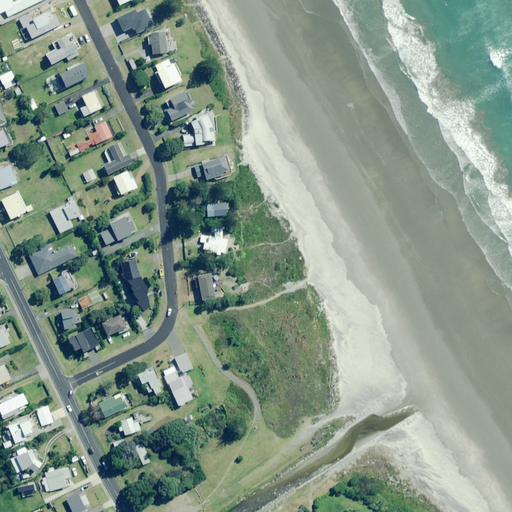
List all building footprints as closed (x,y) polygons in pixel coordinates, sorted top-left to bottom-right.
[(44,0),(19,0),(12,3),(10,0),(0,0),(0,13),(5,11),(7,17),(44,0)] [(123,32),(130,29),(132,31),(134,30),(135,34),(160,23),(157,17),(153,19),(149,10),(144,12),(143,10),(135,14),(134,11),(117,18),(123,32)] [(50,15),(49,12),(44,15),(44,14),(31,20),(33,24),(25,28),(30,39),(60,25),(62,24),(57,12),(50,15)] [(160,54),(162,59),(169,56),(166,49),(165,39),(171,38),(170,29),(164,30),(164,32),(149,34),(150,38),(147,38),(147,45),(151,45),(152,55),(160,54)] [(80,49),(72,34),(68,36),(66,38),(65,36),(56,41),(67,62),(79,55),(76,51),(80,49)] [(158,72),(153,74),(159,86),(161,84),(163,89),(180,81),(178,77),(181,75),(174,60),(169,63),(168,60),(155,66),(158,72)] [(89,77),(83,64),(47,81),(53,93),(89,77)] [(16,85),(12,78),(2,83),(5,90),(16,85)] [(195,105),(188,90),(165,101),(168,110),(163,112),(168,123),(192,111),(190,107),(195,105)] [(79,109),(83,117),(101,108),(100,107),(103,106),(96,91),(81,98),(85,106),(79,109)] [(68,112),(64,102),(55,106),(59,116),(68,112)] [(208,117),(207,115),(191,123),(194,130),(194,135),(183,135),(184,147),(203,146),(205,142),(214,141),(214,139),(214,138),(214,136),(214,134),(214,132),(214,130),(213,128),(213,127),(212,125),(211,123),(211,122),(210,120),(209,118),(208,117)] [(89,141),(85,143),(84,141),(76,145),(80,153),(89,148),(88,146),(91,145),(92,147),(115,136),(109,123),(106,124),(105,122),(86,130),(89,136),(87,136),(89,141)] [(0,147),(12,143),(6,129),(0,131),(0,147)] [(120,143),(106,149),(104,154),(109,164),(104,166),(108,175),(132,163),(128,155),(126,156),(120,143)] [(228,171),(224,158),(193,167),(197,178),(204,175),(206,180),(223,175),(222,173),(228,171)] [(0,189),(20,182),(16,170),(11,172),(10,167),(0,170),(0,189)] [(96,179),(92,170),(83,174),(87,183),(96,179)] [(137,188),(130,170),(113,178),(120,195),(137,188)] [(25,214),(33,210),(30,206),(25,208),(18,193),(0,201),(9,220),(25,213),(25,214)] [(82,215),(73,197),(69,199),(70,203),(49,212),(59,234),(72,228),(69,220),(74,218),(75,219),(82,215)] [(226,216),(225,204),(205,205),(206,218),(226,216)] [(136,230),(129,214),(123,217),(124,218),(109,225),(111,229),(100,234),(106,245),(116,241),(117,242),(130,235),(129,233),(134,230),(136,230)] [(211,230),(211,233),(213,233),(213,237),(210,237),(201,236),(200,243),(203,243),(202,250),(207,250),(207,254),(219,255),(220,252),(225,252),(227,240),(221,240),(222,231),(211,230)] [(49,244),(27,255),(38,276),(77,257),(71,245),(54,253),(49,244)] [(138,279),(134,260),(120,264),(124,282),(138,279)] [(71,276),(68,271),(60,274),(61,276),(50,281),(57,296),(71,289),(72,291),(78,288),(72,275),(71,276)] [(215,298),(210,275),(197,278),(201,301),(215,298)] [(101,301),(96,291),(79,300),(84,310),(101,301)] [(72,316),(71,311),(60,313),(63,330),(71,329),(71,325),(80,323),(78,315),(72,316)] [(123,323),(120,315),(101,323),(108,337),(116,332),(118,336),(130,330),(126,321),(123,323)] [(9,332),(6,324),(0,326),(0,347),(10,344),(5,334),(9,332)] [(0,365),(11,361),(8,355),(0,358),(0,365)] [(0,384),(10,380),(3,365),(0,366),(0,384)] [(154,369),(138,376),(148,398),(160,392),(158,388),(162,386),(158,379),(156,373),(154,369)] [(177,381),(179,380),(177,376),(167,380),(178,406),(189,402),(182,386),(179,387),(177,381)] [(26,404),(22,394),(0,404),(0,415),(2,420),(18,413),(16,409),(26,404)] [(127,408),(121,394),(98,404),(104,418),(127,408)] [(53,423),(47,406),(36,410),(42,427),(53,423)] [(140,431),(138,426),(153,420),(151,416),(147,418),(145,413),(138,415),(137,411),(132,413),(133,418),(131,418),(116,423),(119,432),(123,431),(124,436),(140,431)] [(35,426),(31,418),(27,420),(26,418),(7,427),(14,444),(25,440),(24,438),(31,435),(29,429),(35,426)] [(126,447),(123,440),(113,444),(115,451),(126,447)] [(149,463),(143,445),(136,448),(142,466),(149,463)] [(34,473),(41,464),(43,460),(37,456),(36,458),(32,450),(9,460),(15,473),(26,468),(34,473)] [(70,478),(67,468),(54,471),(53,468),(48,469),(49,472),(45,473),(49,492),(66,487),(64,480),(70,478)] [(39,504),(36,495),(26,499),(30,508),(39,504)] [(81,511),(85,510),(77,495),(65,501),(70,511),(81,511)]
